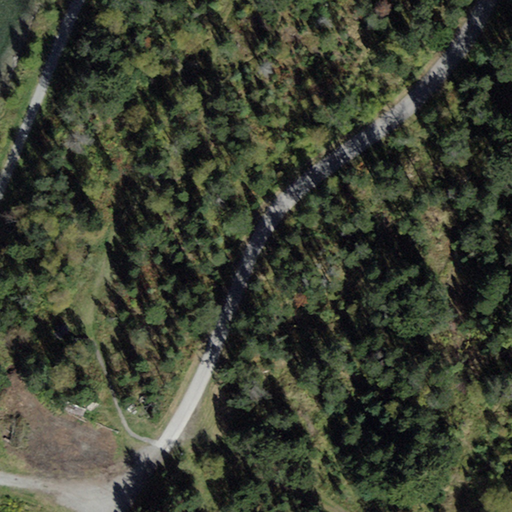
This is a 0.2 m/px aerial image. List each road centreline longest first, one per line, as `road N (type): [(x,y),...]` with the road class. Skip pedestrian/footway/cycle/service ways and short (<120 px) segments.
road 1 (track): [(488,0),(452,60),(410,104),(275,212),(180,423),(123,505),(0,479)]
road 2 (track): [(0,199),(80,0)]
road 3 (track): [(180,423),(334,511)]
